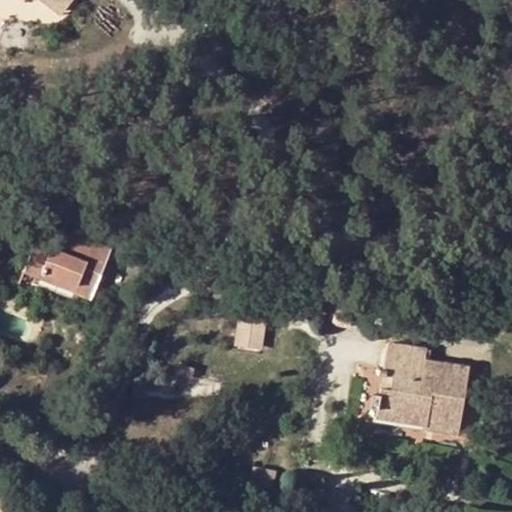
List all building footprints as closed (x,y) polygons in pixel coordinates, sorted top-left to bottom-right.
[(55,1),(66,10),(73,0),(44,0),(51,5),(55,1)] [(51,5),(62,15),(66,10),(55,1),(51,5)] [(403,157),(412,183),(432,175),(422,150),(403,157)] [(37,180),(39,175),(24,168),(22,174),(37,180)] [(22,174),(18,184),(32,191),(37,180),(22,174)] [(98,210),(99,206),(75,199),(74,202),(98,210)] [(117,236),(123,218),(98,210),(74,202),(68,218),(117,236)] [(79,285),(77,291),(93,297),(112,249),(43,222),(24,270),(41,277),(43,271),(79,285)] [(43,271),(41,277),(77,291),(79,285),(43,271)] [(126,307),(124,305),(122,304),(118,315),(119,316),(121,316),(123,315),(125,313),(127,311),(126,309),(126,307)] [(426,415),(459,421),(467,366),(442,362),(440,371),(424,367),(425,359),(427,348),(388,343),(383,373),(393,375),(391,388),(381,386),(380,393),(373,392),(370,407),(377,408),(376,415),(424,423),(426,415)] [(440,371),(442,362),(425,359),(424,367),(440,371)] [(393,375),(383,373),(381,386),(391,388),(393,375)] [(426,415),(424,423),(423,427),(457,433),(459,421),(426,415)]
